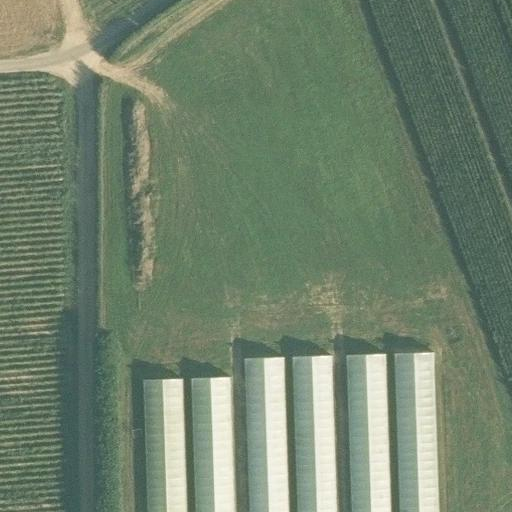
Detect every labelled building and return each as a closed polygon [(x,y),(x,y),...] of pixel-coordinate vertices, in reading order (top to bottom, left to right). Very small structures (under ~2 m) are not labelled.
[(438,511),(434,351),(396,352),(400,511),(438,511)] [(391,511),(387,352),(348,353),(352,511),(391,511)] [(294,355),(298,511),(337,511),(333,354),(294,355)] [(289,511),(284,355),(245,357),(250,511),(289,511)] [(235,511),(231,376),(193,377),(197,511),(235,511)] [(188,511),(184,377),(144,379),(148,511),(188,511)]
